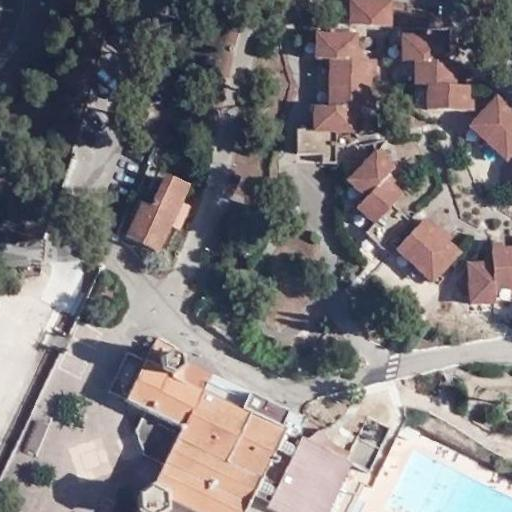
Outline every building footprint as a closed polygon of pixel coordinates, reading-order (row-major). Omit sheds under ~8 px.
[(340,0),(340,9),(382,10),(382,0),(340,0)] [(511,0),(506,0),(501,30),(511,32),(511,0)] [(320,15),(320,9),(305,9),(305,43),(320,44),(320,89),(305,90),(304,114),(289,114),(290,139),(314,140),(315,147),(329,146),(329,117),(349,117),(349,101),(356,101),(356,91),(369,91),(370,79),(365,78),(365,55),(369,55),(369,43),(357,43),(355,29),(349,29),(349,16),(320,15)] [(419,92),(467,92),(468,81),(462,80),(462,68),(450,67),(450,55),(458,55),(457,43),(444,41),(443,34),(439,33),(438,16),(393,16),(394,43),(407,44),(407,67),(418,67),(419,92)] [(461,108),(500,143),(511,129),(511,87),(506,83),(501,88),(488,77),(461,108)] [(378,234),(404,205),(389,188),(397,178),(388,169),(391,164),(383,157),(388,152),(379,143),(382,139),(374,131),(370,136),(366,133),(338,164),(357,184),(351,192),(368,209),(360,217),(378,234)] [(128,218),(157,231),(168,205),(178,210),(190,185),(179,180),(185,167),(169,159),(154,195),(141,191),(128,218)] [(432,273),(438,268),(433,262),(457,236),(445,224),(447,220),(433,208),(429,211),(420,203),(391,234),(432,273)] [(465,286),(489,285),(490,273),(511,272),(511,215),(511,216),(511,229),(497,230),(496,224),(487,225),(487,236),(478,236),(477,243),(462,244),(465,286)] [(206,311),(235,329),(250,307),(222,289),(206,311)] [(161,354),(141,347),(123,386),(142,396),(132,417),(141,442),(161,451),(152,472),(134,483),(137,501),(152,510),(167,502),(167,488),(218,511),(246,511),(273,507),(278,499),(304,511),(319,511),(350,446),(366,454),(373,441),(383,444),(397,414),(364,399),(344,441),(323,432),(326,425),(320,417),(323,410),(303,400),(295,419),(174,362),(181,357),(179,344),(170,340),(160,344),(161,354)] [(123,386),(141,347),(125,341),(108,378),(123,386)]
